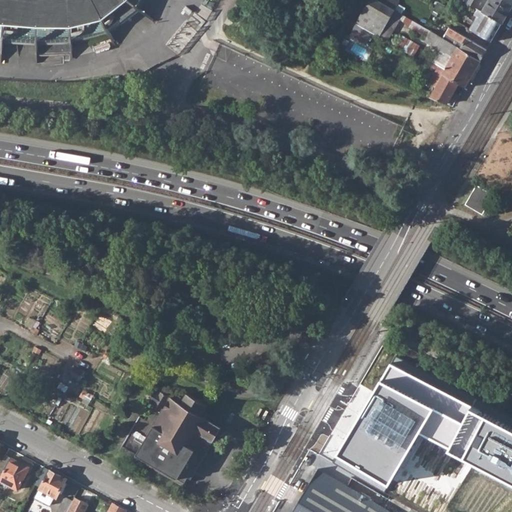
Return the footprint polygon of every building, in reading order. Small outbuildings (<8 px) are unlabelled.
[(0,0),(0,40),(2,41),(0,53),(0,61),(1,62),(4,42),(35,44),(34,63),(36,63),(37,51),(70,52),(70,58),(73,58),(72,40),(107,33),(114,46),(116,45),(103,19),(127,1),(153,21),(154,19),(130,0),(0,0)] [(389,41),(404,14),(380,0),(370,0),(358,23),(373,32),(389,41)] [(380,0),(404,14),(405,14),(407,11),(404,9),(406,7),(398,3),(400,0),(399,0),(380,0)] [(464,0),(478,9),(483,11),(488,0),(464,0)] [(511,0),(488,0),(483,11),(485,12),(502,23),(511,5),(511,0)] [(435,7),(448,15),(452,9),(438,1),(435,7)] [(502,23),(485,12),(483,11),(478,9),(475,14),(478,15),(470,28),(482,35),(492,41),(502,23)] [(414,20),(405,14),(402,19),(411,24),(414,20)] [(369,39),(373,32),(358,23),(357,23),(353,30),(369,39)] [(446,39),(461,48),(468,37),(451,27),(447,34),(449,35),(446,39)] [(427,40),(441,49),(453,56),(452,60),(449,65),(447,68),(434,60),(431,65),(438,69),(444,73),(460,82),(465,86),(481,59),(461,48),(446,39),(432,30),(429,36),(427,40)] [(477,43),(468,37),(461,48),(481,59),(492,41),(482,35),(477,43)] [(441,49),(434,60),(447,68),(449,65),(452,60),(453,56),(441,49)] [(432,97),(447,104),(460,82),(444,73),(438,69),(430,83),(437,88),(432,97)] [(476,185),(465,204),(482,214),(494,195),(476,185)] [(348,450),(457,511),(508,511),(511,506),(511,420),(399,358),(378,396),(348,450)] [(151,406),(143,420),(139,417),(119,449),(182,486),(187,478),(190,480),(211,442),(212,443),(221,428),(206,419),(209,414),(203,411),(206,406),(185,394),(182,399),(177,396),(174,400),(155,389),(146,403),(151,406)] [(4,455),(0,463),(0,464),(6,467),(0,476),(0,481),(16,490),(28,468),(4,455)] [(388,511),(316,470),(315,471),(291,511),(388,511)] [(39,489),(55,498),(64,480),(49,471),(39,489)] [(77,496),(92,501),(95,493),(80,487),(77,496)] [(57,511),(66,511),(72,501),(65,497),(57,511)] [(82,511),(86,505),(74,498),(72,501),(66,511),(82,511)]
